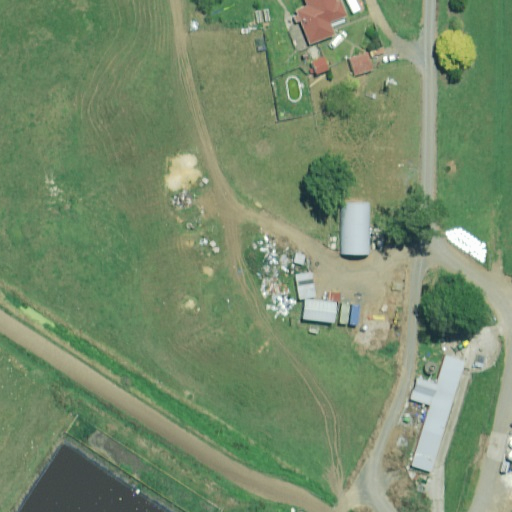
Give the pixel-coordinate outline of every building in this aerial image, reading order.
[(335,2),(334,0),(303,0),(306,7),(295,11),(308,46),(334,36),(329,23),(346,17),(340,0),(335,2)] [(373,71),(367,54),(349,60),(354,77),(373,71)] [(328,71),(324,58),(311,62),(315,75),(328,71)] [(370,204),(343,204),(342,255),(369,256),(370,204)] [(314,298),(311,274),(295,275),(297,299),(314,298)] [(334,304),(303,301),(301,320),(332,323),(334,304)] [(349,305),(341,304),(338,324),(346,326),(349,305)] [(464,363),(445,357),(436,385),(417,379),(410,400),(430,406),(410,467),(430,473),(464,363)]
